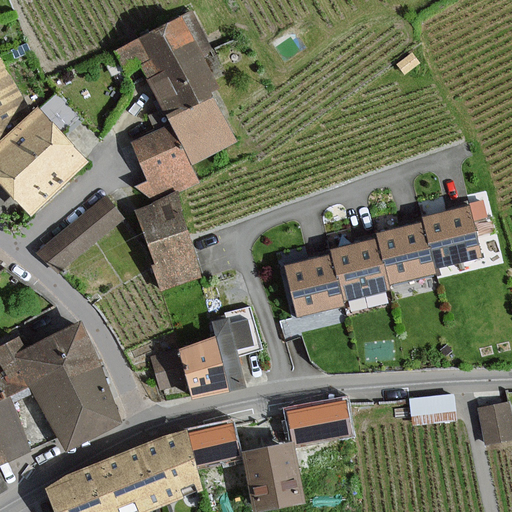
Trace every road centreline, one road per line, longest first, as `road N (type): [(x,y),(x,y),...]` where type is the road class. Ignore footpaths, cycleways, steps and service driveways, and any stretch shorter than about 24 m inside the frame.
road 1 (residential): [(511,379),(309,389),(150,428)]
road 2 (residential): [(150,428),(95,327),(0,241)]
road 3 (residential): [(150,428),(0,506)]
